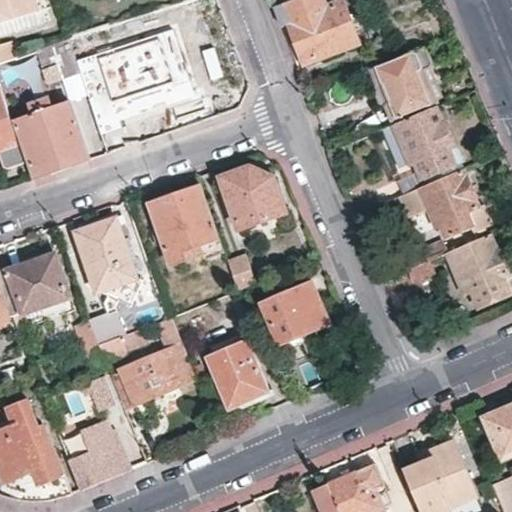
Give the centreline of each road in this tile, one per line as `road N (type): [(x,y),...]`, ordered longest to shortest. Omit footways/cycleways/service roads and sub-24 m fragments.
road 1 (residential): [(405,391),(120,511)]
road 2 (residential): [(288,115),(0,217)]
road 3 (residential): [(405,391),(288,115)]
road 4 (residential): [(288,115),(246,0)]
